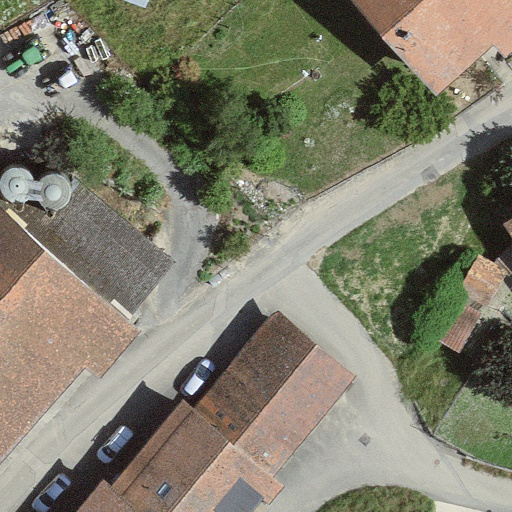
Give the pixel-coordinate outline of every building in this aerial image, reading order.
[(511,0),(360,0),(438,88),(495,38),(506,50),(511,45),(511,0)] [(143,324),(0,197),(0,457),(86,361),(100,373),(143,324)] [(511,209),(502,217),(511,232),(511,209)] [(459,285),(488,303),(507,271),(478,254),(459,285)] [(433,334),(460,349),(481,312),(454,297),(433,334)] [(194,403),(274,471),(357,373),(277,305),(194,403)] [(183,394),(109,483),(143,511),(247,511),(264,492),(270,497),(285,479),(274,471),(194,403),(183,394)] [(143,511),(109,483),(101,476),(71,511),(143,511)]
